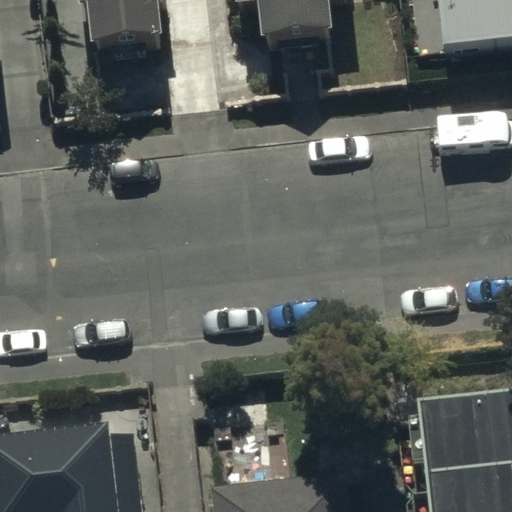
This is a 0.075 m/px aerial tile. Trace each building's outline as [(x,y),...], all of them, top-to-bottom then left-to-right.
[(96,0),(103,43),(172,34),(167,0),(96,0)] [(245,0),(246,4),(265,2),(269,45),(342,38),(338,0),(245,0)] [(511,0),(443,0),(450,52),(511,44),(511,0)] [(511,511),(511,394),(425,404),(437,511),(511,511)] [(276,426),(208,433),(214,489),(282,483),(276,426)] [(146,511),(137,428),(0,442),(0,511),(146,511)] [(282,483),(214,489),(216,511),(358,511),(355,475),(282,483)]
